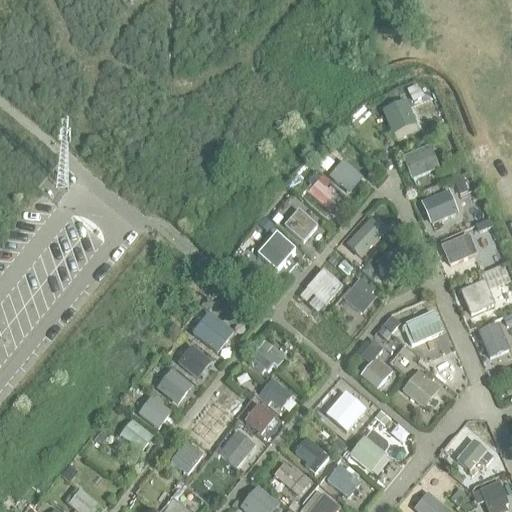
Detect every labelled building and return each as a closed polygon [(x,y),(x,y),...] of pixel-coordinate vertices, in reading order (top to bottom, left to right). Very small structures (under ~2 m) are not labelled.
[(381,115),(392,139),(404,134),(416,129),(406,105),(393,110),(381,115)] [(428,150),(401,163),(411,185),(438,174),(428,150)] [(342,165),(327,181),(348,200),(362,183),(342,165)] [(307,198),(329,217),(340,205),(324,192),(327,189),(320,183),(312,192),(309,189),(304,194),(307,198)] [(448,195),(420,207),(429,230),(458,218),(448,195)] [(297,214),(282,231),(302,249),(318,232),(297,214)] [(352,257),(359,263),(385,236),(377,230),(369,222),(344,250),(352,257)] [(486,255),(500,249),(489,222),(475,228),(486,255)] [(261,256),(280,273),(295,256),(276,239),(261,256)] [(439,251),(448,271),(477,260),(468,239),(439,251)] [(401,258),(383,267),(385,275),(390,283),(408,274),(404,266),(401,258)] [(336,271),(346,280),(352,273),(343,264),(336,271)] [(297,303),(312,317),(319,308),(324,311),(341,292),(322,275),(297,303)] [(359,283),(341,304),(362,319),(375,303),(370,299),(373,296),(359,283)] [(484,286),(460,296),(469,320),(495,310),(484,286)] [(395,318),(399,328),(412,322),(408,313),(395,318)] [(432,319),(405,330),(413,349),(441,337),(437,328),(432,319)] [(197,343),(217,359),(230,343),(209,327),(197,343)] [(478,336),(489,364),(499,360),(509,356),(497,328),(487,333),(478,336)] [(280,365),(276,362),(266,354),(269,350),(263,346),(247,367),(261,377),(264,373),(267,375),(271,369),(276,372),(280,365)] [(177,368),(196,384),(203,375),(210,367),(191,351),(183,360),(177,368)] [(359,381),(376,394),(382,389),(391,377),(374,364),(365,375),(359,381)] [(155,395),(176,410),(183,402),(191,391),(170,375),(155,395)] [(407,389),(401,397),(423,414),(429,406),(439,394),(416,377),(407,389)] [(261,406),(267,411),(270,408),(279,415),(285,408),(290,400),(272,385),(265,392),(269,395),(261,406)] [(345,397),(324,421),(339,434),(344,429),(347,432),(356,422),(354,420),(363,411),(345,397)] [(136,419),(157,435),(170,418),(150,403),(143,411),(136,419)] [(243,426),(260,439),(274,423),(257,409),(243,426)] [(390,423),(380,415),(373,422),(384,431),(390,423)] [(124,434),(119,441),(140,457),(145,451),(151,443),(131,426),(124,434)] [(93,444),(100,449),(108,440),(100,434),(97,439),(93,444)] [(350,434),(342,444),(350,451),(358,441),(350,434)] [(226,468),(235,475),(254,451),(245,444),(236,436),(216,460),(226,468)] [(363,442),(348,461),(370,479),(385,460),(363,442)] [(299,450),(293,457),(306,468),(303,471),(307,474),(316,465),(322,457),(306,443),(299,450)] [(455,465),(473,480),(480,472),(482,473),(491,463),(472,445),(455,465)] [(169,467),(187,481),(202,461),(185,448),(169,467)] [(59,479),(68,486),(77,475),(68,468),(59,479)] [(272,481),(289,495),(302,480),(292,471),(289,474),(283,469),(278,475),(272,481)] [(326,486),(348,504),(355,495),(361,487),(356,484),(359,481),(354,477),(351,480),(339,470),(333,478),(326,486)] [(497,486),(478,494),(486,511),(503,511),(502,509),(506,508),(497,486)] [(458,493),(449,503),(456,510),(466,499),(458,493)] [(257,494),(241,511),(275,511),(277,510),(257,494)] [(67,511),(68,511),(95,511),(97,510),(80,496),(73,504),(67,511)] [(337,511),(317,496),(303,511),(337,511)] [(414,511),(443,511),(428,498),(421,507),(414,511)]
